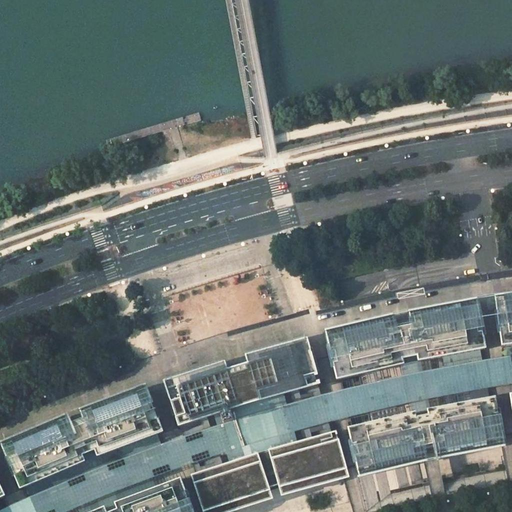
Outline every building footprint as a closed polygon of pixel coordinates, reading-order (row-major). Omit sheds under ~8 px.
[(511,298),(495,301),(496,308),(511,305),(511,298)] [(409,317),(411,324),(478,311),(477,304),(409,317)] [(511,305),(496,308),(499,330),(501,330),(501,333),(499,333),(501,347),(505,346),(511,345),(511,305)] [(394,327),(327,343),(328,347),(330,346),(331,349),(329,350),(333,365),(335,365),(335,367),(333,368),(336,381),(371,373),(403,365),(412,363),(418,362),(480,350),(485,349),(483,337),(481,337),(480,334),(482,334),(479,318),(477,319),(476,316),(479,315),(478,311),(411,324),(403,325),(394,327)] [(325,334),(327,343),(396,327),(395,319),(325,334)] [(306,337),(244,355),(247,365),(253,363),(254,363),(256,362),(309,347),(306,337)] [(223,435),(232,462),(195,474),(206,511),(217,507),(273,491),(341,470),(343,470),(336,444),(339,443),(336,433),(294,445),(285,417),(279,395),(320,383),(309,347),(254,363),(247,365),(236,368),(227,370),(221,372),(167,390),(178,426),(217,414),(223,435)] [(482,360),(480,350),(442,357),(444,368),(461,364),(466,364),(482,360)] [(511,384),(511,365),(511,356),(439,369),(401,377),(364,385),(321,395),(285,405),(283,394),(279,395),(294,445),(296,444),(293,432),(328,423),(350,417),(407,404),(431,399),(491,388),(511,384)] [(164,381),(167,390),(218,373),(221,372),(223,372),(227,370),(224,361),(164,381)] [(399,366),(402,377),(414,374),(423,372),(421,361),(413,363),(412,363),(410,364),(399,366)] [(373,383),(381,381),(378,371),(372,372),(371,373),(370,373),(362,375),(364,385),(373,383)] [(102,404),(80,412),(85,426),(89,424),(87,418),(105,412),(106,411),(147,397),(145,389),(102,404)] [(490,399),(488,389),(470,392),(472,403),(490,399)] [(457,395),(459,405),(472,403),(470,392),(457,395)] [(155,420),(147,397),(105,412),(87,418),(89,424),(96,445),(100,456),(114,451),(119,449),(163,433),(158,419),(155,420)] [(356,463),(357,467),(421,452),(430,450),(501,437),(501,433),(498,433),(498,430),(500,430),(497,414),(495,415),(495,412),(497,411),(494,399),(445,408),(427,411),(422,412),(414,414),(400,417),(348,429),(351,442),(355,441),(356,444),(351,445),(355,460),(357,460),(358,463),(356,463)] [(409,404),(411,414),(421,412),(422,412),(423,412),(431,410),(429,399),(409,404)] [(370,413),(372,423),(400,417),(397,407),(388,409),(379,411),(370,413)] [(217,414),(214,415),(217,427),(202,432),(204,438),(187,444),(185,438),(164,445),(127,459),(123,460),(125,466),(109,472),(107,466),(82,476),(84,482),(71,487),(69,481),(68,482),(29,498),(0,511),(45,511),(55,508),(56,511),(61,511),(99,497),(135,484),(155,477),(152,471),(168,465),(171,472),(194,464),(191,457),(208,452),(210,458),(226,453),(229,463),(232,462),(217,414)] [(70,425),(67,417),(47,425),(4,442),(7,451),(50,434),(51,434),(52,433),(66,427),(67,430),(71,429),(70,425)] [(85,426),(82,418),(77,421),(69,424),(71,429),(75,427),(76,429),(79,428),(80,428),(80,427),(85,426)] [(80,428),(76,429),(84,450),(88,448),(96,445),(89,424),(82,427),(80,428)] [(51,434),(7,451),(17,474),(14,475),(20,488),(66,469),(85,461),(83,455),(81,451),(84,450),(76,429),(75,427),(67,430),(66,428),(51,434)] [(85,461),(62,471),(67,482),(107,465),(125,459),(162,445),(159,435),(121,448),(100,456),(96,445),(81,451),(85,461)] [(503,446),(501,437),(434,450),(436,458),(503,446)] [(4,442),(1,443),(14,475),(17,474),(4,442)] [(341,451),(339,443),(336,444),(337,446),(338,451),(344,470),(346,469),(341,451)] [(426,460),(425,452),(405,456),(357,467),(359,476),(426,460)] [(349,478),(346,469),(344,470),(277,489),(279,497),(349,478)] [(67,482),(62,471),(25,486),(30,498),(67,482)] [(188,511),(183,497),(188,496),(181,477),(131,495),(115,501),(118,511),(188,511)] [(157,486),(154,478),(134,485),(100,497),(62,511),(86,511),(104,505),(106,511),(115,511),(118,511),(115,501),(157,486)] [(271,500),(268,492),(255,496),(258,504),(271,500)] [(193,511),(188,496),(184,497),(188,511),(193,511)] [(258,504),(255,496),(206,511),(232,511),(254,505),(258,504)]
